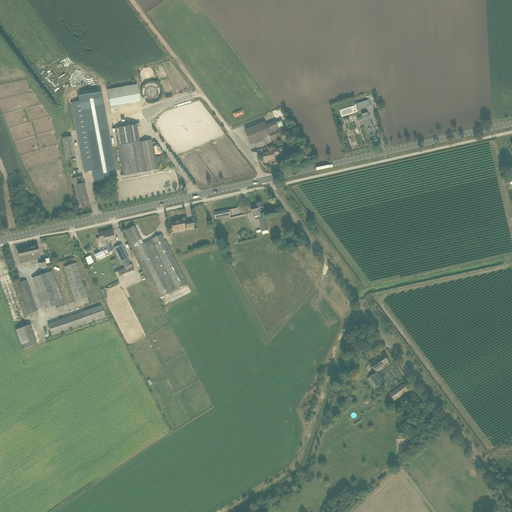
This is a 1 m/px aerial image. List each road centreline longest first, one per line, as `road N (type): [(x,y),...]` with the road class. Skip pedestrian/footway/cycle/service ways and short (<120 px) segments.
road 1 (unclassified): [(511,507),(266,179)]
road 2 (tertiary): [(0,239),(266,179)]
road 3 (tertiary): [(266,179),(511,123)]
road 4 (track): [(266,179),(132,0)]
